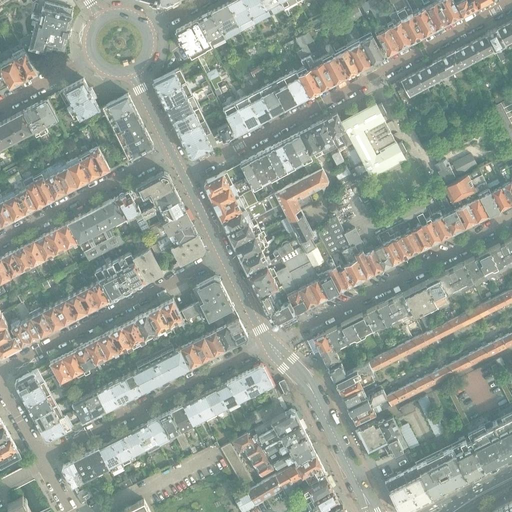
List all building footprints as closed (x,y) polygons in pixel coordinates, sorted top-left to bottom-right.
[(255,21),(243,0),(232,0),(227,3),(241,28),(255,21)] [(269,14),(261,0),(243,0),(255,21),(258,28),(262,26),(261,24),(259,25),(256,20),(269,14)] [(283,6),(279,0),(261,0),(269,14),(283,6)] [(374,0),(368,0),(361,4),(365,12),(370,9),(380,27),(374,30),(387,53),(400,46),(389,25),(385,20),(374,0)] [(425,33),(413,9),(407,0),(390,0),(396,11),(412,40),(425,33)] [(438,26),(425,2),(423,0),(414,0),(418,6),(413,9),(425,33),(436,27),(438,26)] [(450,20),(439,0),(429,0),(425,2),(438,26),(450,20)] [(462,13),(456,1),(455,0),(439,0),(450,20),(461,14),(462,13)] [(462,13),(487,0),(457,0),(456,1),(462,13)] [(30,33),(19,39),(21,43),(24,48),(29,46),(45,50),(46,46),(51,47),(52,44),(53,44),(53,45),(54,45),(55,44),(64,47),(67,34),(68,35),(68,34),(70,27),(69,27),(72,14),(71,14),(73,8),(57,4),(45,1),(43,7),(40,19),(36,18),(36,20),(34,24),(32,34),(30,33)] [(202,16),(198,18),(211,43),(212,44),(225,37),(241,28),(227,3),(207,13),(202,16)] [(384,55),(371,31),(366,21),(361,24),(368,36),(362,39),(351,20),(362,14),(357,6),(344,13),(371,62),(378,58),(384,55)] [(335,14),(332,7),(322,13),(325,19),(335,14)] [(290,14),(287,8),(284,9),(287,15),(288,15),(289,18),(293,16),(291,13),(290,14)] [(412,40),(396,11),(390,14),(394,22),(389,25),(400,46),(412,40)] [(311,26),(325,19),(322,13),(319,15),(320,17),(313,21),(311,18),(308,20),(311,26)] [(371,62),(344,13),(332,19),(334,23),(337,28),(346,23),(357,42),(348,47),(359,68),(364,66),(371,62)] [(213,45),(211,43),(198,18),(191,22),(203,45),(205,49),(213,45)] [(511,39),(511,20),(497,28),(496,27),(496,28),(504,44),(511,39)] [(203,45),(191,22),(177,29),(176,30),(181,39),(177,40),(180,45),(183,43),(188,52),(188,53),(189,53),(191,57),(205,49),(203,45)] [(504,44),(496,28),(486,33),(485,33),(485,34),(484,35),(492,50),(504,44)] [(301,35),(296,38),(296,39),(297,42),(301,49),(322,88),(329,84),(334,82),(321,57),(314,61),(310,55),(311,54),(306,44),(301,35)] [(492,50),(484,35),(467,44),(471,52),(476,49),(480,57),(492,50)] [(37,71),(24,48),(21,43),(16,45),(18,50),(12,53),(14,56),(25,77),(37,71)] [(329,53),(321,57),(334,82),(339,79),(338,79),(346,75),(335,54),(330,44),(328,45),(325,46),(329,53)] [(480,57),(476,49),(471,52),(467,44),(455,50),(464,66),(480,57)] [(348,47),(335,54),(346,75),(354,71),(359,68),(348,47)] [(320,85),(301,49),(297,52),(306,69),(298,74),(309,95),(314,92),(322,88),(320,85)] [(464,66),(455,50),(455,49),(453,50),(454,50),(443,56),(447,64),(444,66),(448,74),(458,69),(459,71),(459,73),(464,82),(466,85),(472,82),(465,70),(466,70),(464,66)] [(505,59),(500,49),(495,52),(500,61),(505,59)] [(25,77),(14,56),(0,63),(0,70),(5,81),(6,81),(9,86),(10,85),(24,78),(25,78),(25,77)] [(448,74),(444,66),(447,64),(443,56),(433,61),(433,60),(432,61),(433,62),(441,78),(448,74)] [(441,78),(433,62),(419,70),(423,77),(419,80),(423,87),(431,83),(432,85),(434,84),(433,82),(441,78)] [(185,81),(179,68),(153,80),(159,93),(182,83),(185,81)] [(219,74),(216,68),(211,71),(206,73),(205,71),(203,73),(205,77),(207,75),(210,79),(219,74)] [(309,95),(298,74),(295,69),(283,75),(296,101),(309,95)] [(423,87),(419,80),(423,77),(419,70),(403,78),(401,79),(410,94),(423,87)] [(296,101),(283,75),(271,81),(285,107),(296,101)] [(92,93),(89,89),(84,78),(63,89),(59,91),(67,106),(92,93)] [(285,107),(271,81),(259,88),(273,114),(285,107)] [(188,95),(182,83),(159,93),(166,106),(188,95)] [(273,114),(259,88),(246,94),(260,121),(273,114)] [(100,107),(92,93),(67,106),(75,120),(87,114),(89,118),(99,112),(97,109),(100,107)] [(108,118),(134,105),(128,93),(103,105),(103,106),(102,106),(108,118)] [(260,121),(246,94),(234,101),(248,127),(260,121)] [(194,107),(188,95),(166,106),(172,119),(194,107)] [(58,118),(47,97),(35,104),(46,124),(58,118)] [(248,127),(234,101),(222,107),(236,134),(248,127)] [(472,102),(468,104),(471,110),(476,107),(474,103),(473,103),(472,102)] [(397,144),(392,135),(382,115),(386,113),(387,113),(386,112),(382,104),(381,103),(381,104),(376,106),(376,105),(375,105),(373,105),(342,121),(353,143),(369,174),(371,173),(372,174),(373,174),(399,160),(400,159),(399,158),(401,157),(401,156),(402,155),(402,153),(406,151),(406,152),(407,151),(407,150),(406,150),(402,142),(402,141),(401,141),(401,142),(397,144)] [(503,108),(500,103),(491,108),(493,113),(503,108)] [(46,124),(35,104),(23,110),(33,130),(33,131),(36,135),(48,128),(46,124)] [(141,118),(134,105),(108,118),(109,119),(106,120),(107,122),(110,120),(115,131),(141,118)] [(201,120),(194,107),(172,119),(178,131),(201,120)] [(506,113),(503,108),(493,113),(496,118),(506,113)] [(7,119),(0,122),(0,135),(5,145),(6,144),(6,143),(11,140),(11,141),(21,136),(26,133),(26,132),(30,130),(31,131),(33,130),(23,110),(11,117),(7,119)] [(337,112),(323,119),(337,148),(345,144),(348,148),(352,146),(351,144),(353,143),(342,121),(337,112)] [(508,118),(506,113),(496,118),(498,123),(508,118)] [(438,121),(431,125),(433,130),(438,128),(438,127),(443,125),(439,117),(437,118),(438,121)] [(152,141),(141,118),(115,131),(116,134),(114,135),(115,137),(118,136),(126,153),(118,157),(121,162),(150,147),(151,146),(152,145),(153,143),(152,141)] [(511,123),(508,118),(498,123),(501,127),(511,123)] [(320,121),(310,126),(323,151),(323,152),(329,149),(337,162),(343,159),(337,148),(323,119),(320,121)] [(207,132),(201,120),(178,131),(185,144),(207,132)] [(234,135),(231,129),(227,122),(217,127),(220,133),(210,139),(213,145),(217,143),(215,139),(217,138),(219,142),(234,135)] [(511,127),(511,125),(511,123),(501,127),(503,132),(511,127)] [(323,151),(310,126),(298,132),(290,136),(304,163),(309,175),(322,168),(316,155),(323,151)] [(511,134),(511,127),(503,132),(506,137),(511,134)] [(213,145),(210,139),(207,132),(185,144),(189,153),(190,155),(192,155),(194,155),(195,155),(213,145)] [(304,163),(290,136),(282,141),(281,141),(295,168),(304,163)] [(295,168),(281,141),(274,145),(288,172),(295,168)] [(288,172),(274,145),(266,149),(280,176),(288,172)] [(98,146),(89,150),(100,173),(101,173),(110,168),(107,162),(98,146)] [(280,176),(266,149),(257,154),(271,181),(280,176)] [(100,173),(89,150),(77,156),(89,179),(100,173)] [(116,165),(108,150),(104,152),(109,161),(112,167),(116,165)] [(271,181),(257,154),(249,158),(263,185),(271,181)] [(445,180),(477,164),(471,154),(453,163),(455,167),(451,169),(446,159),(435,164),(443,181),(445,180)] [(89,179),(77,156),(66,163),(77,185),(89,179)] [(263,185),(249,158),(240,163),(253,187),(254,190),(263,185)] [(77,185),(66,163),(64,159),(52,166),(66,191),(77,185)] [(205,181),(205,182),(205,184),(205,185),(210,194),(245,176),(238,164),(223,172),(223,171),(207,180),(205,181)] [(346,165),(334,171),(339,180),(351,174),(346,165)] [(37,206),(23,180),(16,166),(4,172),(12,187),(25,212),(37,206)] [(52,166),(41,171),(54,197),(66,191),(52,166)] [(499,209),(489,188),(481,173),(485,172),(482,166),(468,173),(477,191),(480,196),(489,215),(499,209)] [(511,202),(511,178),(508,171),(506,166),(500,170),(503,177),(504,177),(506,180),(505,181),(506,183),(501,185),(510,204),(511,202)] [(276,191),(275,192),(281,204),(283,208),(284,210),(287,217),(294,231),(300,241),(311,234),(313,233),(312,230),(304,213),(301,208),(314,202),(309,192),(320,186),(324,193),(324,192),(324,191),(326,183),(327,183),(328,179),(322,168),(309,175),(301,179),(293,183),(289,185),(285,187),(276,191)] [(41,171),(32,175),(46,201),(54,197),(41,171)] [(152,198),(175,187),(168,173),(163,171),(139,184),(129,190),(137,206),(138,205),(142,203),(152,198)] [(489,215),(480,196),(470,201),(470,198),(469,195),(477,191),(468,173),(456,180),(477,220),(489,215)] [(46,201),(32,175),(23,180),(37,206),(46,201)] [(245,176),(210,194),(214,202),(213,202),(215,206),(216,207),(238,195),(251,188),(245,176)] [(477,220),(456,180),(444,186),(455,208),(452,210),(461,228),(477,220)] [(510,204),(501,185),(500,182),(489,188),(499,209),(510,204)] [(12,187),(1,193),(13,218),(25,212),(12,187)] [(156,210),(161,208),(180,198),(175,187),(152,198),(154,202),(145,207),(142,203),(138,205),(141,211),(143,215),(144,216),(156,210)] [(238,195),(216,207),(222,219),(245,208),(257,201),(251,188),(238,195)] [(141,211),(138,205),(137,206),(129,190),(125,192),(118,195),(118,196),(115,197),(113,198),(124,218),(125,217),(127,220),(135,216),(143,230),(149,226),(144,216),(143,215),(141,211)] [(266,191),(257,196),(259,200),(268,196),(266,191)] [(461,228),(452,210),(443,191),(437,194),(446,213),(442,215),(451,233),(461,228)] [(245,208),(222,219),(228,232),(251,219),(266,211),(262,203),(269,200),(273,208),(281,204),(275,192),(268,196),(259,200),(257,201),(245,208)] [(1,193),(0,193),(0,220),(2,224),(13,218),(1,193)] [(440,239),(431,220),(430,218),(426,220),(422,212),(426,210),(419,196),(397,208),(404,221),(416,215),(419,223),(420,223),(421,225),(431,244),(440,239)] [(113,198),(103,203),(115,226),(123,222),(121,219),(124,218),(113,198)] [(186,210),(180,198),(161,208),(167,220),(186,210)] [(123,242),(121,238),(103,203),(67,222),(78,241),(88,260),(118,244),(123,242)] [(228,232),(230,236),(234,244),(257,232),(257,234),(262,231),(261,230),(257,223),(262,220),(262,219),(283,208),(281,204),(273,208),(266,211),(251,219),(228,232)] [(156,240),(192,221),(186,210),(167,220),(162,222),(161,222),(152,227),(150,228),(151,229),(156,238),(156,240)] [(451,233),(442,215),(441,212),(435,215),(436,218),(431,220),(440,239),(451,233)] [(353,283),(365,277),(343,233),(345,233),(336,215),(332,218),(330,219),(327,224),(320,231),(318,233),(322,242),(330,255),(341,251),(347,262),(343,264),(343,265),(353,283)] [(152,227),(161,222),(159,219),(150,223),(152,227)] [(172,246),(198,233),(192,221),(156,240),(158,243),(159,245),(161,248),(162,251),(172,246)] [(67,247),(78,241),(67,222),(57,227),(67,247)] [(431,244),(421,225),(420,223),(419,223),(415,225),(416,228),(411,231),(420,249),(431,244)] [(67,247),(57,227),(46,233),(56,252),(67,247)] [(345,233),(343,233),(365,277),(374,273),(363,250),(366,249),(362,241),(355,228),(345,233)] [(420,249),(411,231),(410,228),(406,230),(404,228),(399,231),(405,244),(410,254),(420,249)] [(156,238),(151,229),(146,232),(151,241),(156,238)] [(270,259),(268,254),(270,253),(267,245),(241,258),(249,275),(282,255),(293,248),(301,243),(300,241),(294,231),(290,233),(289,234),(292,239),(289,241),(286,240),(284,241),(282,242),(281,245),(272,251),(274,254),(271,256),(272,258),(270,259)] [(405,244),(399,231),(398,231),(394,233),(395,235),(397,238),(382,245),(392,264),(410,254),(405,244)] [(134,232),(121,238),(123,242),(125,241),(136,235),(134,232)] [(241,258),(267,245),(263,237),(260,239),(257,234),(257,232),(234,244),(241,258)] [(56,252),(46,233),(35,239),(45,258),(56,252)] [(203,250),(204,246),(198,233),(172,246),(180,262),(203,250)] [(316,245),(311,234),(300,241),(301,243),(305,251),(305,252),(316,245)] [(511,236),(504,241),(504,242),(500,244),(499,243),(488,249),(497,267),(502,264),(503,261),(511,256),(511,236)] [(45,258),(35,239),(23,245),(33,264),(45,258)] [(345,287),(334,264),(331,258),(330,255),(322,242),(316,245),(324,261),(323,262),(328,273),(337,291),(345,287)] [(317,274),(316,272),(315,272),(310,261),(305,252),(305,251),(301,243),(293,248),(295,253),(293,255),(298,266),(298,267),(316,302),(327,296),(318,277),(318,278),(317,274)] [(33,264),(23,245),(12,251),(22,270),(33,264)] [(392,264),(382,245),(373,249),(383,268),(392,264)] [(383,268),(373,249),(372,246),(366,249),(363,250),(374,273),(383,268)] [(162,271),(150,247),(133,256),(145,280),(162,271)] [(316,302),(298,267),(298,266),(293,255),(295,253),(293,248),(282,255),(291,276),(307,307),(316,302)] [(497,267),(488,249),(463,261),(472,280),(476,277),(477,274),(490,268),(493,269),(497,267)] [(22,270),(12,251),(0,257),(10,276),(22,270)] [(145,280),(133,256),(130,251),(119,257),(134,286),(145,280)] [(260,296),(275,288),(281,284),(280,281),(291,276),(282,255),(249,275),(260,296)] [(0,281),(10,276),(0,257),(0,256),(0,281)] [(134,286),(119,257),(112,261),(107,264),(122,292),(134,286)] [(472,280),(463,261),(437,274),(447,292),(450,291),(453,296),(471,287),(468,282),(472,280)] [(353,283),(343,265),(342,266),(339,262),(334,264),(345,287),(353,283)] [(122,292),(107,264),(94,270),(95,272),(99,279),(110,299),(122,292)] [(337,291),(328,273),(324,275),(322,271),(317,274),(318,278),(318,277),(327,296),(337,291)] [(447,292),(437,274),(425,281),(436,301),(444,296),(443,294),(447,292)] [(195,302),(224,287),(219,278),(219,277),(214,276),(190,288),(193,294),(191,294),(195,302)] [(307,307),(291,276),(280,281),(281,284),(285,292),(295,312),(307,307)] [(110,299),(99,279),(88,285),(99,304),(110,299)] [(436,302),(436,301),(425,281),(408,290),(403,292),(404,292),(405,293),(404,293),(414,312),(415,313),(418,311),(427,331),(432,328),(423,309),(428,307),(431,313),(439,308),(436,303),(436,302)] [(99,304),(88,285),(77,291),(87,311),(99,304)] [(186,318),(229,296),(224,287),(195,302),(181,309),(186,318)] [(263,303),(278,295),(275,288),(260,296),(263,303)] [(511,300),(511,293),(510,289),(501,293),(508,307),(510,306),(508,302),(511,300)] [(87,311),(77,291),(65,297),(76,317),(87,311)] [(295,312),(285,292),(278,295),(263,303),(267,311),(272,321),(274,321),(275,322),(276,322),(295,312)] [(414,312),(404,293),(405,293),(404,292),(403,292),(377,305),(386,323),(389,322),(392,327),(415,316),(413,313),(415,313),(414,312)] [(508,307),(501,293),(492,297),(497,308),(504,304),(506,308),(508,307)] [(247,333),(229,296),(186,318),(188,322),(186,323),(189,328),(220,312),(226,323),(236,343),(245,338),(247,337),(247,336),(247,334),(247,333)] [(76,317),(65,297),(53,303),(64,323),(76,317)] [(173,297),(159,305),(170,327),(184,319),(179,310),(173,297)] [(497,308),(492,297),(485,301),(492,315),(493,314),(491,311),(497,308)] [(492,315),(485,301),(476,306),(481,316),(487,313),(489,316),(492,315)] [(64,323),(53,303),(42,309),(53,329),(64,323)] [(159,305),(146,311),(158,333),(170,327),(159,305)] [(386,323),(377,305),(351,318),(360,336),(366,333),(367,331),(379,324),(382,325),(386,323)] [(481,316),(476,306),(467,310),(474,324),(476,323),(474,319),(481,316)] [(35,313),(31,315),(41,335),(53,329),(42,309),(41,307),(34,310),(35,313)] [(474,324),(467,310),(458,315),(463,325),(470,322),(472,325),(474,324)] [(146,311),(133,318),(145,340),(158,333),(146,311)] [(463,325),(458,315),(449,319),(456,333),(458,332),(456,328),(463,325)] [(39,336),(29,317),(19,322),(18,323),(29,342),(39,336)] [(133,318),(121,324),(131,344),(132,347),(139,343),(145,340),(133,318)] [(360,336),(351,318),(325,331),(332,344),(335,349),(340,347),(340,344),(353,337),(356,338),(360,336)] [(456,333),(449,319),(440,324),(446,334),(452,330),(454,334),(456,333)] [(18,320),(11,324),(12,326),(11,327),(15,334),(13,335),(20,346),(29,342),(18,323),(19,322),(18,320)] [(236,343),(226,323),(214,329),(224,349),(236,343)] [(131,344),(121,324),(109,331),(119,350),(126,346),(128,349),(132,347),(131,344)] [(412,336),(406,324),(403,325),(405,330),(409,337),(412,336)] [(440,324),(432,328),(439,342),(441,341),(439,337),(446,334),(440,324)] [(0,341),(12,335),(6,325),(0,327),(0,341)] [(439,342),(432,328),(427,331),(423,333),(428,343),(430,342),(435,339),(437,343),(439,342)] [(224,349),(214,329),(203,335),(213,355),(224,349)] [(119,350),(109,331),(98,337),(108,356),(119,350)] [(332,344),(325,331),(308,340),(314,353),(320,350),(332,344)] [(511,343),(511,336),(510,332),(504,336),(502,332),(500,333),(507,347),(511,343)] [(428,343),(423,333),(413,338),(420,351),(422,350),(420,346),(428,343)] [(507,347),(500,333),(498,334),(500,338),(493,341),(498,351),(507,347)] [(20,346),(13,335),(12,336),(12,335),(0,341),(0,354),(2,355),(3,355),(6,353),(20,346)] [(213,355),(203,335),(193,339),(203,359),(213,355)] [(108,356),(98,337),(86,343),(96,362),(108,356)] [(420,351),(413,338),(404,342),(409,352),(416,349),(418,352),(420,351)] [(203,359),(193,339),(180,346),(191,366),(203,359)] [(498,351),(493,341),(486,344),(485,341),(483,342),(489,355),(498,351)] [(409,352),(404,342),(395,347),(402,360),(404,359),(403,355),(409,352)] [(489,355),(483,342),(481,343),(482,347),(476,349),(481,359),(489,355)] [(86,343),(74,349),(85,372),(90,369),(88,366),(96,362),(86,343)] [(166,347),(154,353),(167,378),(191,366),(180,346),(180,345),(177,346),(178,347),(174,349),(172,344),(166,347)] [(339,358),(335,349),(332,344),(320,350),(327,364),(339,358)] [(402,360),(395,347),(386,351),(391,361),(398,358),(400,361),(402,360)] [(74,349),(62,355),(72,374),(76,372),(78,376),(85,372),(74,349)] [(481,359),(476,349),(469,353),(467,350),(465,351),(471,364),(481,359)] [(391,361),(386,351),(378,356),(384,369),(387,368),(385,364),(391,361)] [(471,364),(465,351),(463,352),(464,356),(457,359),(462,369),(471,364)] [(138,368),(133,370),(143,390),(167,378),(154,353),(142,359),(135,362),(138,368)] [(72,374),(62,355),(54,360),(54,359),(50,362),(56,374),(60,381),(72,374)] [(384,369),(378,356),(368,360),(373,369),(373,370),(374,370),(380,367),(382,370),(384,369)] [(505,364),(501,356),(499,357),(498,357),(495,359),(499,368),(505,364)] [(339,358),(327,364),(333,378),(346,371),(339,358)] [(462,369),(457,359),(451,362),(449,359),(447,360),(454,373),(462,369)] [(337,386),(373,369),(368,360),(346,371),(333,378),(337,386)] [(454,373),(447,360),(445,361),(446,365),(440,368),(444,378),(454,373)] [(501,373),(496,362),(492,365),(497,375),(501,373)] [(274,387),(263,365),(259,364),(253,367),(253,368),(250,369),(261,390),(262,393),(274,387)] [(44,380),(37,368),(18,379),(16,380),(16,382),(16,383),(16,384),(21,392),(44,380)] [(444,378),(440,368),(433,371),(431,368),(429,369),(436,382),(444,378)] [(261,390),(250,369),(240,374),(250,395),(261,390)] [(362,386),(378,379),(374,370),(373,370),(373,369),(337,386),(342,396),(362,386)] [(436,382),(429,369),(427,370),(429,374),(422,377),(427,387),(436,382)] [(118,371),(121,377),(131,396),(143,390),(133,370),(127,373),(125,370),(121,372),(120,370),(118,371)] [(506,382),(501,373),(497,375),(501,384),(506,382)] [(62,385),(60,381),(56,374),(51,376),(58,388),(62,385)] [(104,375),(108,383),(118,403),(131,396),(121,377),(111,382),(107,374),(104,375)] [(250,395),(240,374),(228,380),(238,401),(250,395)] [(427,387),(422,377),(415,380),(414,377),(411,378),(418,391),(427,387)] [(418,391),(411,378),(409,379),(411,383),(404,386),(409,396),(418,391)] [(44,380),(21,392),(25,400),(27,404),(46,394),(50,392),(44,380)] [(238,401),(228,380),(227,381),(217,386),(227,407),(238,401)] [(284,381),(281,383),(285,392),(289,390),(284,381)] [(99,382),(94,384),(96,389),(107,409),(111,406),(118,403),(108,383),(101,387),(99,382)] [(510,391),(506,382),(501,384),(506,393),(510,391)] [(386,396),(386,395),(383,388),(381,384),(365,392),(364,389),(362,386),(342,396),(344,399),(345,402),(351,414),(371,404),(386,396)] [(454,396),(449,385),(445,388),(450,398),(454,396)] [(227,407),(217,386),(206,392),(216,413),(226,408),(228,412),(230,411),(227,407)] [(409,396),(404,386),(397,389),(395,386),(393,387),(400,400),(409,396)] [(263,422),(285,411),(278,397),(278,396),(278,395),(274,387),(262,393),(264,397),(270,394),(273,401),(272,401),(272,402),(273,402),(257,411),(263,422)] [(400,400),(393,387),(391,388),(393,392),(386,395),(386,396),(391,405),(400,400)] [(96,389),(85,394),(95,415),(107,409),(96,389)] [(46,394),(27,404),(28,405),(33,415),(53,405),(56,403),(50,392),(46,394)] [(216,413),(206,392),(195,398),(205,418),(216,413)] [(85,394),(72,401),(76,409),(82,421),(95,415),(85,394)] [(376,413),(391,405),(386,396),(371,404),(351,414),(356,423),(376,413)] [(417,400),(436,437),(446,432),(427,396),(417,400)] [(459,405),(454,396),(450,398),(455,407),(459,405)] [(205,418),(195,398),(183,404),(193,424),(205,418)] [(415,409),(411,401),(400,407),(404,415),(415,409)] [(53,405),(33,415),(40,427),(63,415),(56,403),(53,405)] [(193,424),(183,404),(182,404),(172,409),(182,430),(193,424)] [(464,414),(459,405),(455,407),(459,416),(464,414)] [(262,439),(299,418),(295,410),(290,408),(289,409),(285,411),(263,422),(255,427),(262,439)] [(182,430),(172,409),(160,415),(170,435),(175,433),(182,448),(190,445),(183,432),(178,435),(177,432),(182,430)] [(511,413),(511,412),(492,422),(489,421),(478,427),(477,429),(478,432),(473,434),(474,437),(470,439),(472,443),(485,469),(502,460),(511,455),(511,413)] [(469,425),(464,414),(459,416),(465,427),(469,425)] [(63,415),(40,427),(45,436),(46,438),(48,438),(49,438),(50,438),(71,427),(64,415),(63,415)] [(160,415),(147,422),(157,442),(158,441),(160,446),(172,440),(170,435),(160,415)] [(402,434),(395,420),(392,415),(378,422),(377,421),(375,420),(385,439),(386,442),(402,434)] [(262,439),(258,441),(263,450),(265,453),(305,430),(299,418),(262,439)] [(385,439),(375,420),(374,420),(358,428),(368,448),(382,441),(385,439)] [(147,422),(136,428),(146,448),(148,452),(161,446),(160,446),(158,441),(157,442),(147,422)] [(4,423),(0,424),(0,440),(10,435),(4,423)] [(410,449),(419,445),(408,423),(399,427),(410,449)] [(258,441),(262,439),(255,427),(232,440),(239,452),(244,449),(258,441)] [(146,448),(136,428),(123,434),(133,454),(134,454),(146,448)] [(305,430),(265,453),(268,459),(274,468),(288,460),(291,464),(315,451),(305,430)] [(123,434),(111,440),(124,465),(136,459),(134,454),(133,454),(123,434)] [(408,447),(402,434),(386,442),(385,439),(382,441),(388,454),(392,452),(393,454),(408,447)] [(0,440),(0,455),(17,446),(10,435),(0,440)] [(485,469),(472,443),(468,445),(467,443),(469,442),(466,437),(465,438),(464,436),(458,439),(460,441),(452,445),(452,446),(468,478),(485,469)] [(111,440),(99,447),(110,469),(111,472),(124,466),(124,465),(111,440)] [(263,450),(258,441),(244,449),(249,457),(263,450)] [(255,483),(231,442),(220,447),(245,489),(255,483)] [(17,446),(0,455),(0,465),(14,458),(21,454),(17,446)] [(110,469),(99,447),(99,446),(86,453),(97,473),(104,469),(105,471),(110,469)] [(468,478),(452,446),(442,451),(443,452),(443,451),(445,456),(437,460),(435,456),(435,455),(430,457),(432,463),(419,469),(432,496),(468,478)] [(265,453),(263,450),(249,457),(250,458),(255,466),(268,459),(265,453)] [(304,485),(320,476),(326,473),(315,451),(291,464),(276,473),(284,486),(290,496),(300,491),(299,490),(297,486),(303,482),(304,485)] [(97,473),(86,453),(74,459),(73,459),(83,480),(97,473)] [(83,480),(73,459),(63,464),(62,468),(64,472),(72,485),(72,486),(83,480)] [(262,475),(274,468),(268,459),(255,466),(260,475),(262,475)] [(432,496),(419,469),(417,465),(412,468),(385,481),(386,484),(399,511),(400,511),(406,509),(432,496)] [(270,494),(273,492),(277,490),(282,498),(286,496),(282,487),(284,486),(276,473),(259,483),(234,497),(242,509),(270,494)] [(137,482),(133,474),(129,476),(130,479),(133,485),(137,482)] [(320,493),(333,487),(327,476),(320,479),(299,490),(300,491),(303,498),(305,501),(320,493)] [(130,479),(119,484),(122,489),(132,484),(130,479)] [(93,496),(88,486),(78,492),(79,493),(77,495),(81,502),(82,502),(85,500),(93,496)] [(313,511),(323,507),(338,499),(333,487),(320,493),(305,501),(310,511),(313,511)] [(30,511),(23,496),(7,504),(11,511),(30,511)] [(150,511),(144,499),(124,509),(119,511),(150,511)]
